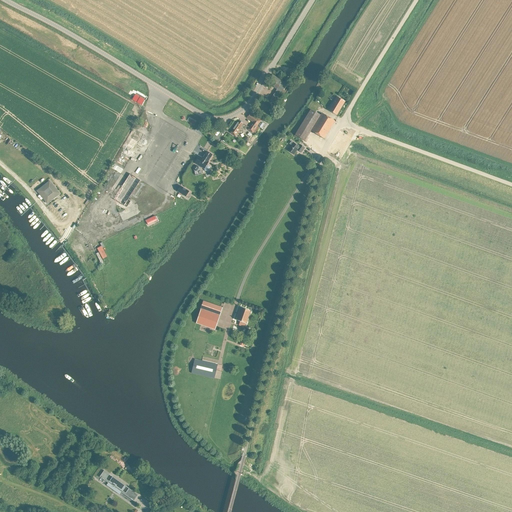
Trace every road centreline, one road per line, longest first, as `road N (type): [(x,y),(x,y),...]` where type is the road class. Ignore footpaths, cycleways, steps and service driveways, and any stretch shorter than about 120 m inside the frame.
road 1 (tertiary): [(5,0),(213,118),(246,106),(313,0)]
road 2 (unclassified): [(236,302),(249,267),(342,121)]
road 3 (track): [(302,511),(207,440),(220,362)]
road 4 (unclassified): [(511,184),(342,121)]
road 5 (unclassified): [(342,121),(416,0)]
